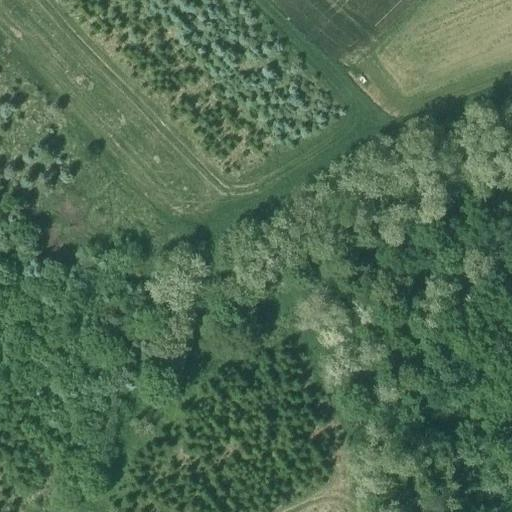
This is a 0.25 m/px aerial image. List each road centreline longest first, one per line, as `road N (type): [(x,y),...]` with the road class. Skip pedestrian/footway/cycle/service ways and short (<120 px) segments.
road 1 (track): [(51,0),(240,210),(238,228),(176,321),(77,511)]
road 2 (track): [(281,0),(402,115),(427,124),(511,94)]
